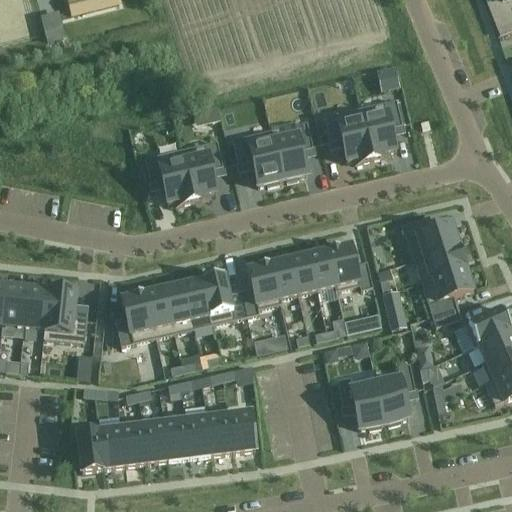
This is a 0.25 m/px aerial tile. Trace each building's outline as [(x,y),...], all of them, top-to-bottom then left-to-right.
[(68,0),(69,0),(73,19),(118,7),(116,0),(68,0)] [(511,0),(501,0),(502,2),(487,8),(500,39),(511,34),(511,19),(510,15),(511,14),(511,0)] [(395,105),(359,113),(372,165),(388,161),(387,157),(395,156),(390,133),(401,130),(395,105)] [(207,114),(210,127),(219,125),(216,112),(207,114)] [(359,113),(324,121),(329,147),(341,144),(346,167),(354,165),(355,169),(372,165),(359,113)] [(273,145),(272,145),(282,186),(286,185),(286,187),(298,184),(297,182),(306,180),(300,155),(312,152),(306,127),(294,130),(296,139),(273,145)] [(271,135),(231,144),(237,170),(251,166),(257,191),(266,189),(267,192),(278,189),(278,187),(282,186),(272,145),(273,145),(271,135)] [(216,146),(180,155),(192,207),(209,203),(208,199),(216,197),(211,174),(222,172),(216,146)] [(180,155),(144,163),(150,188),(162,186),(167,209),(175,207),(176,211),(192,207),(180,155)] [(427,223),(402,231),(406,243),(415,240),(422,261),(422,262),(458,251),(451,228),(431,235),(427,223)] [(329,255),(327,255),(335,292),(334,292),(335,297),(359,291),(360,296),(372,293),(366,268),(355,270),(350,250),(339,252),(339,251),(328,253),(329,255)] [(422,261),(413,264),(420,287),(465,273),(458,251),(422,262),(422,261)] [(327,255),(308,260),(316,296),(334,292),(335,292),(327,255)] [(308,260),(289,264),(298,301),(316,296),(308,260)] [(289,264),(270,268),(279,305),(280,305),(298,301),(289,264)] [(252,294),(240,297),(246,322),(258,319),(257,315),(281,309),(280,305),(279,305),(270,268),(269,269),(268,267),(258,270),(258,271),(247,274),(252,294)] [(465,273),(420,287),(431,321),(456,313),(452,302),(473,295),(465,273)] [(224,279),(201,284),(212,330),(246,322),(240,297),(229,300),(224,279)] [(201,284),(182,289),(193,335),(212,330),(201,284)] [(387,285),(380,287),(382,299),(390,297),(387,285)] [(182,289),(163,293),(174,339),(193,335),(182,289)] [(6,291),(2,330),(23,332),(27,293),(6,291)] [(27,293),(23,332),(44,334),(45,334),(49,295),(48,295),(27,293)] [(44,334),(43,345),(84,349),(86,325),(72,324),(75,296),(48,293),(48,295),(49,295),(45,334),(44,334)] [(163,293),(145,298),(156,344),(174,339),(163,293)] [(402,313),(398,295),(382,299),(386,317),(402,313)] [(126,324),(115,326),(121,352),(156,344),(145,298),(143,298),(142,296),(132,299),(132,301),(121,303),(126,324)] [(456,313),(431,321),(435,333),(460,325),(456,313)] [(501,313),(463,330),(473,353),(478,351),(477,350),(511,334),(501,313)] [(380,330),(378,319),(361,323),(364,335),(380,330)] [(337,334),(326,336),(328,344),(339,342),(337,334)] [(511,335),(511,334),(477,350),(478,351),(485,366),(485,367),(511,355),(511,335)] [(326,336),(314,339),(316,347),(328,344),(326,336)] [(307,341),(295,344),(297,351),(309,349),(307,341)] [(254,346),(257,360),(266,358),(263,344),(254,346)] [(485,366),(480,368),(488,386),(489,387),(511,376),(511,355),(485,367),(485,366)] [(219,361),(207,364),(209,372),(221,369),(219,361)] [(20,366),(19,378),(27,379),(28,367),(20,366)] [(193,367),(182,370),(183,378),(195,375),(193,367)] [(182,370),(170,373),(172,381),(183,378),(182,370)] [(399,382),(375,387),(384,428),(388,427),(388,429),(400,427),(399,425),(408,423),(403,398),(414,395),(409,370),(397,372),(399,382)] [(427,372),(419,374),(422,386),(430,384),(427,372)] [(234,375),(222,378),(224,386),(236,383),(234,375)] [(76,384),(89,386),(90,377),(77,376),(76,384)] [(488,386),(484,388),(494,410),(511,402),(511,376),(489,387),(488,386)] [(224,386),(222,378),(210,381),(212,389),(224,386)] [(349,383),(337,385),(342,411),(354,408),(359,433),(368,431),(369,434),(380,431),(380,429),(384,428),(375,387),(351,392),(349,383)] [(193,393),(192,385),(180,388),(182,396),(193,393)] [(180,388),(168,390),(170,398),(182,396),(180,388)] [(93,394),(81,393),(80,401),(92,402),(93,394)] [(93,394),(92,402),(104,403),(105,395),(93,394)] [(137,398),(139,406),(151,403),(149,395),(137,398)] [(441,396),(434,397),(436,409),(444,407),(441,396)] [(139,406),(137,398),(126,400),(128,408),(139,406)] [(444,407),(436,409),(439,421),(447,419),(444,407)] [(250,417),(228,420),(233,458),(254,455),(250,417)] [(211,461),(233,458),(228,420),(206,422),(211,461)] [(206,422),(185,425),(189,463),(211,461),(206,422)] [(189,463),(185,425),(163,428),(168,466),(189,463)] [(163,428),(141,430),(146,469),(168,466),(163,428)] [(120,433),(125,471),(146,469),(141,430),(120,433)] [(120,433),(98,436),(103,474),(125,471),(120,433)] [(77,438),(81,477),(103,474),(98,436),(77,438)]
